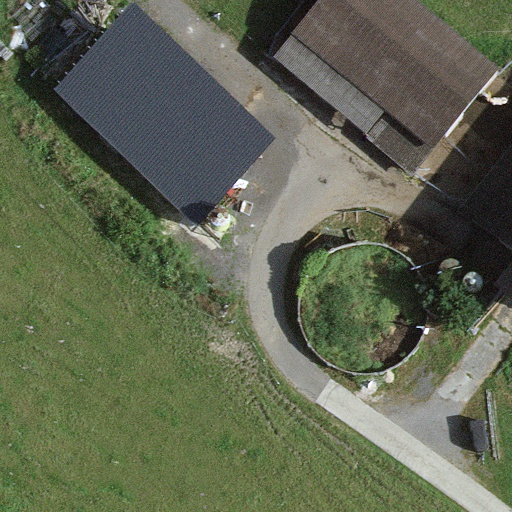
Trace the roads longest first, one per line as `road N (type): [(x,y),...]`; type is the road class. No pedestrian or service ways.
road 1 (unclassified): [(264,99),(324,152),(271,242),(270,313),(282,346),(306,378),(487,511)]
road 2 (track): [(176,0),(264,99)]
